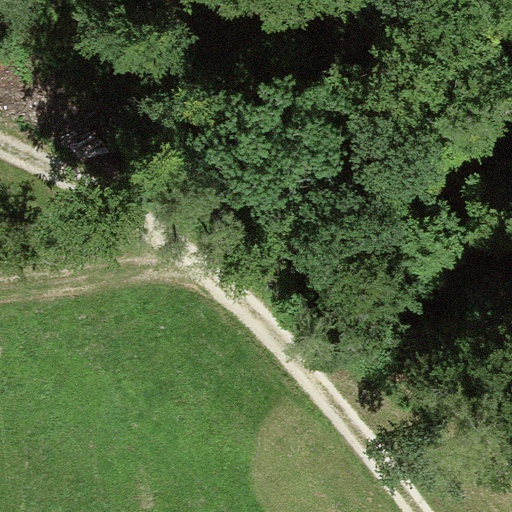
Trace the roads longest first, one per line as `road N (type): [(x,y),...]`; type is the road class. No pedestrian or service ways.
road 1 (track): [(0,146),(191,245),(287,353)]
road 2 (track): [(302,0),(346,30),(511,94)]
road 3 (track): [(0,293),(149,268),(211,267)]
road 4 (track): [(413,511),(287,353)]
